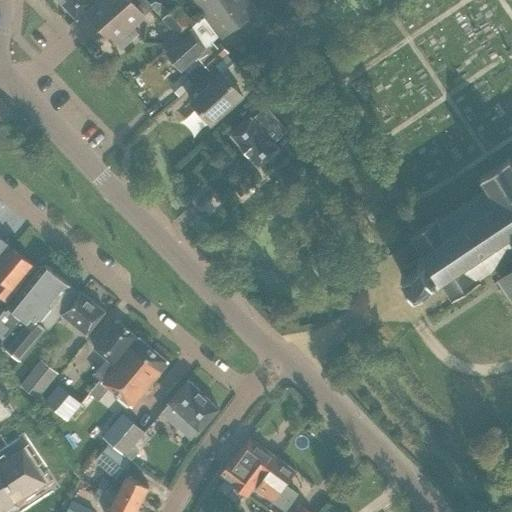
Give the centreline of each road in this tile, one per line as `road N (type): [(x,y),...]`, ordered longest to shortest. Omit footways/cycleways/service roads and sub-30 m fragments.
road 1 (tertiary): [(285,360),(205,287),(0,64)]
road 2 (residential): [(250,395),(0,191)]
road 3 (tertiary): [(431,511),(285,360)]
road 4 (residential): [(172,511),(250,395)]
